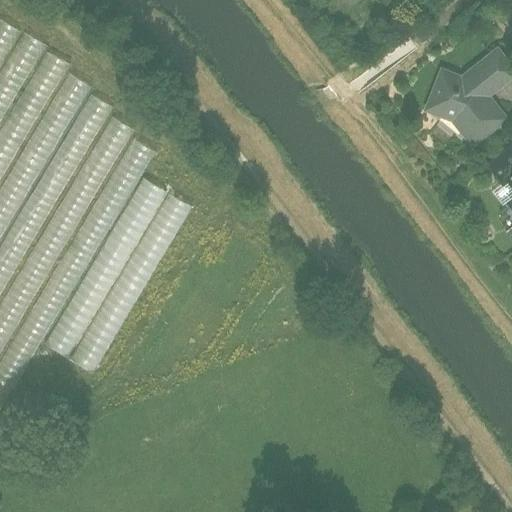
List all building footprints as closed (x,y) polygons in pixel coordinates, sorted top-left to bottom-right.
[(338,0),(347,11),(359,0),(338,0)] [(0,176),(61,59),(41,49),(43,44),(17,30),(18,29),(0,20),(0,176)] [(471,150),(509,123),(492,100),(511,85),(511,69),(499,50),(462,77),(443,70),(426,114),(452,123),(471,150)] [(68,76),(47,115),(63,124),(85,85),(68,76)] [(71,126),(86,137),(106,107),(91,97),(71,126)] [(98,151),(116,156),(126,126),(108,120),(98,151)] [(511,146),(479,173),(511,213),(511,146)]
